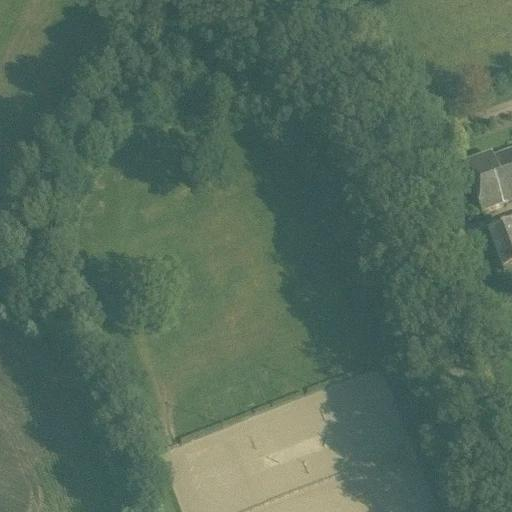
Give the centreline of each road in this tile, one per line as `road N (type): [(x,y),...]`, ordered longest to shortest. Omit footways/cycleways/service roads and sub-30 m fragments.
road 1 (unclassified): [(505,511),(360,104)]
road 2 (unclassified): [(218,0),(360,104)]
